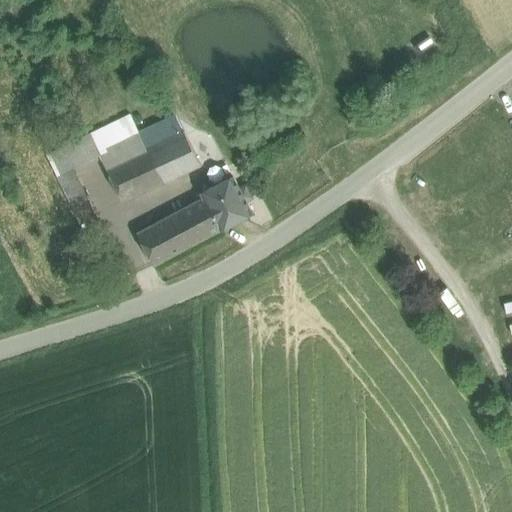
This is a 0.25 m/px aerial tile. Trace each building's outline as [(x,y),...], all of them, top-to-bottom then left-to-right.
[(131,115),(91,134),(101,154),(100,155),(106,167),(147,149),(131,115)] [(147,149),(106,167),(123,202),(201,166),(184,132),(147,149)] [(91,134),(48,155),(58,175),(74,167),(100,155),(101,154),(91,134)] [(74,167),(58,175),(73,206),(88,198),(74,167)] [(233,176),(201,193),(221,230),(253,213),(233,176)] [(199,200),(138,233),(154,265),(221,230),(201,193),(197,195),(199,200)] [(88,198),(73,206),(89,241),(104,234),(95,214),(88,198)]
